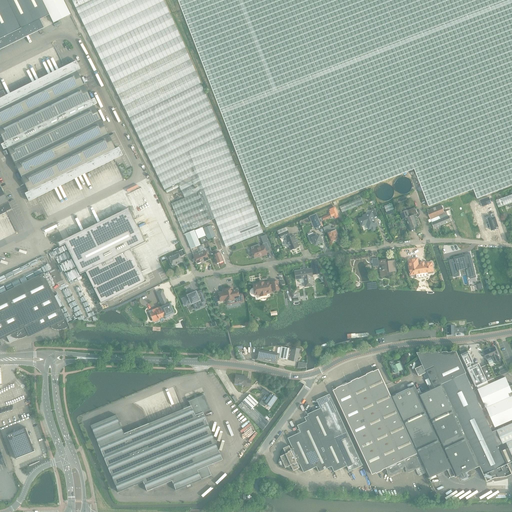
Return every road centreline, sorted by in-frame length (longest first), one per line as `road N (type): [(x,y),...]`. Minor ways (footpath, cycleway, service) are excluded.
road 1 (residential): [(197,274),(431,240),(511,245)]
road 2 (unclassified): [(197,274),(66,0)]
road 3 (tertiary): [(100,358),(312,374)]
road 4 (tertiary): [(312,374),(384,347),(511,331)]
road 5 (unknown): [(327,367),(370,474),(407,482)]
